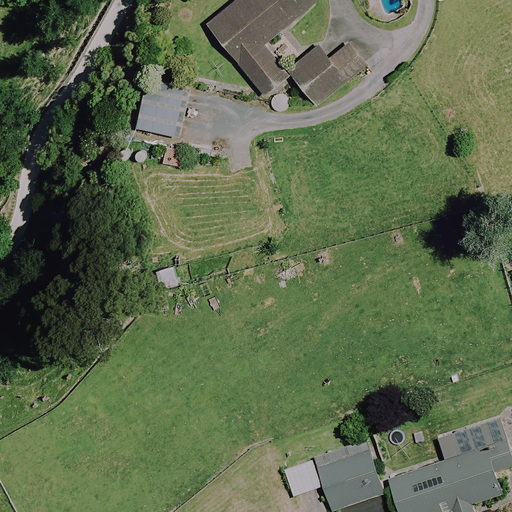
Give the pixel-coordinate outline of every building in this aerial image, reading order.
[(316,4),(312,0),(238,0),(209,24),(267,96),(289,78),(263,45),(268,42),(274,49),(285,40),(279,33),(316,4)] [(368,65),(348,40),(336,49),(329,41),(291,72),(318,105),(368,65)] [(188,110),(145,100),(139,128),(182,137),(188,110)] [(182,167),(184,150),(167,148),(164,165),(182,167)] [(511,447),(511,443),(503,418),(444,437),(452,462),(393,481),(403,511),(477,511),(476,506),(503,498),(496,475),(511,469),(511,447)] [(337,511),(387,496),(373,452),(321,468),(334,511),(337,511)] [(325,489),(316,462),(287,471),(296,498),(325,489)]
